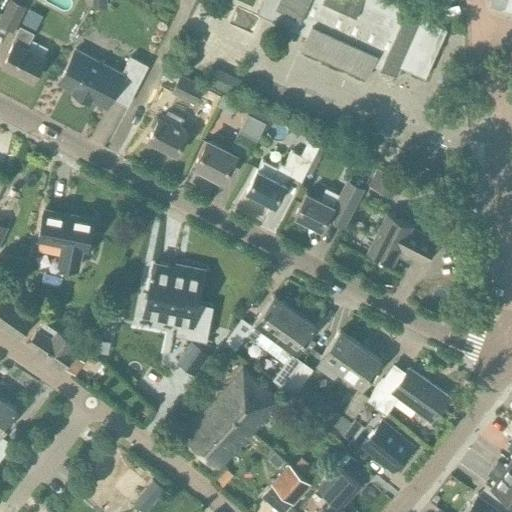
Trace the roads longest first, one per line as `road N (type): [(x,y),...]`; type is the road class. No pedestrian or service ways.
road 1 (tertiary): [(0,107),(435,330),(505,358)]
road 2 (residential): [(231,511),(91,401),(0,343)]
road 3 (unclassified): [(511,246),(497,191),(503,102),(480,65),(471,0)]
road 4 (residential): [(396,511),(490,390),(505,358)]
road 5 (unknown): [(71,388),(0,489)]
